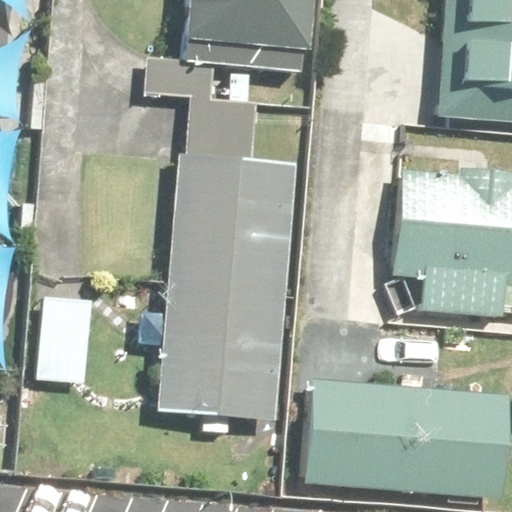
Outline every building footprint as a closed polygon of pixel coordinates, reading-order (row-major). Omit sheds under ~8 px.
[(292,0),(166,0),(163,56),(130,54),(126,104),(175,107),(172,151),(155,150),(136,414),(262,423),(280,164),(243,161),(249,79),(287,82),(292,0)] [(511,0),(415,0),(407,119),(511,126),(511,0)] [(511,177),(380,173),(376,278),(403,279),(402,311),(490,313),(491,287),(511,287),(511,177)] [(76,300),(23,299),(23,381),(76,381),(76,300)] [(493,402),(296,384),(286,487),(484,505),(493,402)]
